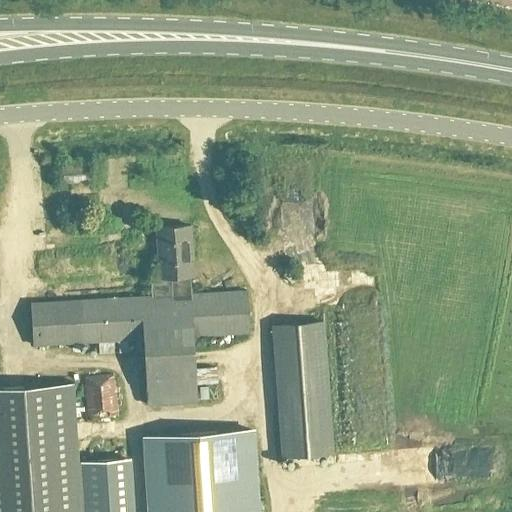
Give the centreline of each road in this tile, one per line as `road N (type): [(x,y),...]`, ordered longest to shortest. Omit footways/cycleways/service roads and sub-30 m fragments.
road 1 (unclassified): [(0,118),(274,111),(511,138)]
road 2 (primary): [(200,37),(511,70)]
road 3 (primary): [(200,37),(76,24),(0,26)]
road 4 (primary): [(0,51),(200,37)]
